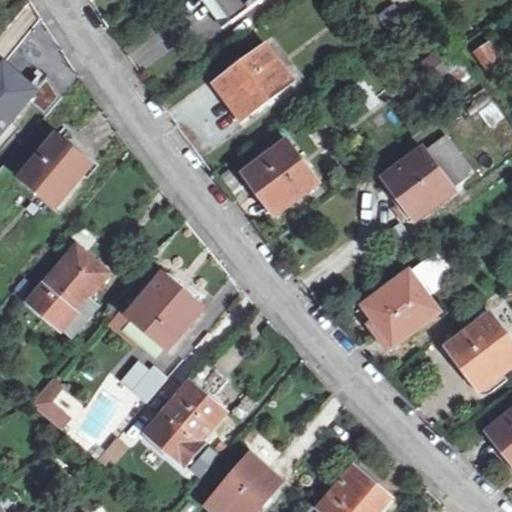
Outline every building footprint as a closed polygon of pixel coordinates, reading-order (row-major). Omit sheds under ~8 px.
[(202,0),(204,2),(206,0),(216,0),(234,22),(263,0),(202,0)] [(216,0),(206,0),(204,2),(224,29),(234,22),(216,0)] [(494,43),(479,53),(493,73),(509,62),(494,43)] [(269,45),(219,83),(246,119),(296,82),(269,45)] [(437,54),(426,63),(434,74),(446,66),(437,54)] [(0,69),(0,136),(29,103),(46,118),(63,98),(48,76),(43,82),(31,95),(14,81),(19,75),(5,64),(0,69)] [(32,86),(19,75),(14,81),(31,95),(43,82),(38,78),(32,86)] [(428,152),(454,189),(475,173),(448,137),(428,152)] [(57,138),(22,178),(57,207),(92,168),(57,138)] [(290,142),(248,174),(278,214),(320,183),(290,142)] [(426,150),(388,179),(399,193),(392,199),(411,224),(457,191),(454,189),(428,152),(426,150)] [(61,265),(30,303),(72,338),(99,308),(88,299),(109,275),(81,252),(67,269),(61,265)] [(438,253),(411,273),(426,292),(440,282),(452,271),(438,253)] [(130,312),(169,346),(203,306),(163,272),(130,312)] [(411,273),(366,307),(395,346),(441,313),(426,292),(411,273)] [(511,341),(493,315),(451,347),(482,389),(511,366),(511,341)] [(149,402),(168,379),(154,368),(133,393),(147,405),(149,402)] [(202,370),(191,383),(206,396),(217,382),(202,370)] [(52,380),(40,395),(51,405),(64,390),(52,380)] [(191,383),(148,435),(186,467),(205,445),(202,441),(226,413),(206,396),(191,383)] [(511,414),(491,432),(511,457),(511,414)] [(118,439),(100,460),(112,470),(130,449),(118,439)] [(207,446),(189,470),(202,480),(220,456),(207,446)] [(251,455),(207,506),(214,511),(259,511),(284,483),(251,455)] [(356,469),(321,509),(324,511),(380,511),(391,499),(356,469)]
